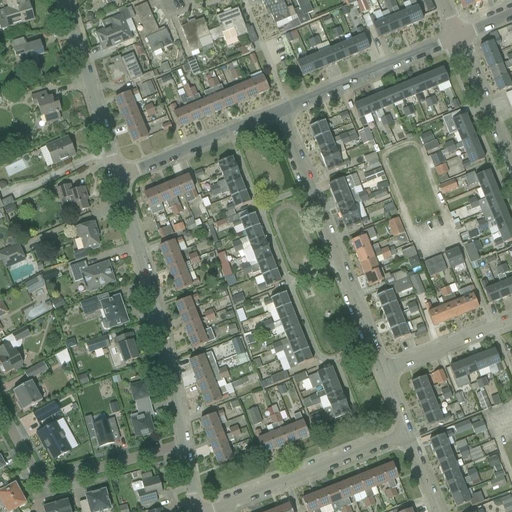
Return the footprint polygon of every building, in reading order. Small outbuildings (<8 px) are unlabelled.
[(9,28),(33,20),(28,3),(22,5),(21,2),(23,1),(22,0),(6,0),(9,9),(3,11),(9,28)] [(292,7),(286,9),(282,0),(261,0),(266,11),(269,10),(275,24),(296,16),(293,11),(292,7)] [(295,0),(299,8),(293,11),(296,16),(297,19),(300,26),(310,22),(307,14),(313,12),(307,0),(295,0)] [(364,0),(363,0),(357,3),(361,14),(369,11),(364,0)] [(383,0),(387,11),(381,14),(384,21),(389,35),(400,30),(388,0),(383,0)] [(388,0),(400,30),(412,25),(406,12),(400,14),(393,0),(391,0),(389,1),(388,0)] [(411,10),(406,12),(412,25),(423,21),(414,0),(412,0),(407,2),(411,10)] [(458,0),(463,10),(475,5),(472,0),(458,0)] [(152,53),(173,44),(166,30),(159,33),(146,4),(134,9),(137,15),(139,14),(149,36),(145,37),(152,53)] [(433,9),(431,4),(425,7),(427,12),(433,9)] [(343,17),(350,14),(347,7),(341,10),(343,17)] [(130,8),(126,10),(130,20),(135,18),(130,8)] [(130,20),(126,10),(126,9),(119,12),(120,15),(111,19),(113,25),(95,33),(100,46),(108,43),(110,48),(109,49),(109,50),(133,39),(125,22),(130,20)] [(225,42),(237,38),(247,34),(238,9),(231,11),(231,12),(228,14),(227,10),(223,12),(224,14),(216,17),(220,27),(214,29),(217,39),(223,37),(225,42)] [(378,39),(389,35),(384,21),(377,24),(374,16),(369,18),(378,39)] [(325,27),(332,24),(330,17),(322,20),(325,27)] [(211,41),(217,39),(214,29),(208,31),(203,19),(195,22),(194,20),(191,21),(192,24),(188,26),(188,25),(181,27),(190,52),(198,50),(201,48),(213,44),(211,41)] [(291,27),(292,29),(300,26),(297,19),(289,23),(291,27)] [(358,54),(369,49),(361,28),(356,30),(359,38),(353,41),(358,54)] [(313,39),(316,47),(321,45),(318,37),(313,39)] [(15,57),(21,56),(25,55),(29,68),(40,65),(37,57),(44,55),(40,42),(27,46),(24,39),(11,43),(15,57)] [(480,47),(484,59),(497,53),(494,47),(501,44),(499,39),(480,47)] [(347,59),(358,54),(353,41),(341,45),(347,59)] [(136,52),(142,49),(140,44),(134,47),(136,52)] [(251,44),(238,49),(241,57),(254,51),(251,44)] [(347,59),(341,45),(330,50),(336,63),(347,59)] [(336,63),(330,50),(319,54),(325,68),(336,63)] [(502,65),(502,64),(497,53),(484,59),(489,70),(502,65)] [(121,59),(120,58),(120,56),(110,61),(112,66),(108,67),(113,80),(127,74),(130,82),(139,79),(141,83),(155,78),(154,77),(152,72),(142,76),(133,54),(121,59)] [(308,59),(313,72),(325,68),(319,54),(308,59)] [(252,65),(257,63),(254,55),(249,57),(252,65)] [(200,74),(194,59),(187,62),(188,64),(191,71),(193,77),(200,74)] [(308,59),(297,63),(302,77),(313,72),(308,59)] [(489,70),(494,81),(506,76),(504,71),(511,68),(511,67),(511,66),(511,60),(509,62),(502,64),(502,65),(489,70)] [(239,69),(236,62),(231,64),(234,71),(238,79),(242,77),(239,69)] [(160,66),(163,74),(170,71),(167,63),(160,66)] [(443,69),(432,73),(437,87),(449,82),(443,69)] [(179,97),(184,109),(190,124),(201,119),(189,90),(181,70),(171,73),(173,79),(175,78),(177,85),(181,84),(188,99),(187,100),(184,95),(179,97)] [(224,93),(222,87),(221,86),(220,86),(213,71),(209,73),(212,81),(224,110),(235,105),(229,91),(224,93)] [(238,79),(234,71),(229,73),(233,81),(238,79)] [(426,92),(437,87),(432,73),(420,78),(426,92)] [(172,81),(169,75),(161,79),(163,85),(172,81)] [(494,81),(498,93),(511,87),(511,81),(509,82),(506,76),(494,81)] [(263,77),(262,78),(252,82),(258,96),(269,91),(263,77)] [(420,78),(409,83),(415,96),(426,92),(420,78)] [(224,110),(212,81),(207,83),(210,90),(204,93),(213,114),(224,110)] [(146,97),(155,93),(150,82),(141,85),(146,97)] [(246,100),(258,96),(252,82),(241,86),(246,100)] [(409,83),(398,87),(404,101),(415,96),(409,83)] [(235,105),(246,100),(241,86),(229,91),(235,105)] [(387,92),(392,106),(404,101),(398,87),(387,92)] [(201,119),(213,114),(204,93),(203,93),(207,100),(201,102),(198,95),(197,95),(194,88),(189,90),(201,119)] [(120,110),(134,104),(131,98),(139,95),(137,90),(115,99),(120,110)] [(46,124),(49,124),(61,120),(58,112),(61,111),(59,105),(59,104),(58,104),(57,104),(55,104),(52,97),(48,98),(46,92),(31,97),(34,106),(38,105),(42,118),(44,117),(46,124)] [(387,92),(375,97),(381,110),(392,106),(387,92)] [(8,104),(18,101),(16,94),(6,96),(8,104)] [(375,97),(364,101),(370,115),(375,113),(378,120),(380,120),(383,128),(388,139),(392,138),(387,126),(384,118),(381,110),(375,97)] [(428,109),(432,107),(429,99),(424,101),(428,109)] [(363,118),(370,115),(364,101),(353,106),(362,127),(366,125),(363,118)] [(124,121),(138,115),(134,104),(120,110),(124,121)] [(179,128),(190,124),(184,109),(178,112),(175,104),(170,106),(179,128)] [(412,106),(407,108),(410,116),(413,115),(415,114),(412,106)] [(155,114),(153,109),(145,112),(147,117),(155,114)] [(449,135),(470,126),(466,115),(462,117),(459,111),(442,118),(449,135)] [(129,132),(143,127),(138,115),(124,121),(129,132)] [(384,118),(387,126),(393,123),(389,116),(384,118)] [(329,133),(324,122),(310,127),(314,139),(329,133)] [(164,131),(172,128),(170,123),(162,127),(164,131)] [(459,144),(475,138),(470,126),(449,135),(449,136),(451,135),(454,133),(459,144)] [(134,144),(148,138),(143,127),(129,132),(134,144)] [(373,141),(368,129),(358,133),(363,145),(373,141)] [(319,150),(333,144),(331,140),(329,133),(314,139),(319,150)] [(420,137),(424,145),(430,142),(427,134),(420,137)] [(337,156),(345,153),(342,146),(358,140),(356,135),(348,138),(340,142),(333,144),(319,150),(323,161),(337,156)] [(52,165),(62,161),(71,157),(68,150),(72,148),(68,138),(45,147),(52,165)] [(459,158),(464,155),(480,149),(475,138),(459,144),(454,146),(446,150),(448,154),(456,151),(459,158)] [(434,142),(424,146),(423,147),(425,154),(439,148),(436,141),(434,142)] [(463,169),(484,160),(480,149),(464,155),(467,162),(461,164),(463,169)] [(445,163),(441,153),(431,157),(435,167),(445,163)] [(348,160),(347,160),(340,163),(337,156),(323,161),(328,173),(350,164),(348,160)] [(217,164),(222,175),(236,170),(232,158),(217,164)] [(379,166),(377,160),(368,163),(371,170),(379,166)] [(438,177),(445,174),(448,173),(445,164),(435,169),(438,177)] [(367,174),(365,180),(366,183),(384,176),(381,169),(367,174)] [(241,181),(236,170),(222,175),(224,180),(216,183),(217,184),(209,187),(211,193),(241,181)] [(476,177),(474,173),(464,177),(469,187),(477,183),(479,188),(494,182),(489,171),(476,177)] [(356,174),(349,177),(353,188),(360,185),(356,174)] [(197,198),(188,176),(177,181),(183,194),(189,192),(192,200),(197,198)] [(333,197),(352,189),(348,178),(328,185),(333,197)] [(442,195),(457,189),(454,180),(438,187),(442,195)] [(183,194),(177,181),(166,185),(178,214),(183,212),(176,197),(183,194)] [(231,198),(245,192),(241,181),(211,193),(213,196),(213,197),(221,194),(221,195),(224,194),(229,192),(231,198)] [(484,199),(498,194),(494,182),(479,188),(484,199)] [(178,214),(166,185),(155,190),(164,211),(161,203),(166,201),(169,209),(170,209),(173,216),(178,214)] [(87,196),(84,188),(71,192),(69,186),(57,189),(60,200),(67,198),(72,214),(88,209),(84,197),(87,196)] [(359,199),(367,196),(370,195),(368,190),(355,196),(352,189),(333,197),(337,208),(352,202),(359,199)] [(143,195),(152,216),(164,211),(155,190),(143,195)] [(388,196),(385,190),(373,195),(375,199),(376,201),(388,196)] [(250,204),(245,192),(231,198),(234,205),(226,208),(228,212),(217,216),(219,222),(225,220),(225,219),(230,217),(228,212),(250,204)] [(482,213),(503,205),(498,194),(484,199),(477,202),(470,205),(471,210),(479,207),(481,213),(482,213)] [(337,208),(342,219),(356,214),(354,208),(352,202),(337,208)] [(397,214),(392,203),(383,207),(385,211),(383,212),(385,219),(397,214)] [(13,204),(4,209),(7,215),(16,211),(13,204)] [(466,233),(508,216),(503,205),(482,213),(484,220),(477,223),(476,220),(463,225),(466,233)] [(342,219),(346,231),(368,222),(366,217),(359,220),(356,214),(342,219)] [(258,226),(254,215),(240,220),(232,223),(234,228),(241,225),(244,232),(258,226)] [(498,233),(511,227),(511,226),(508,216),(466,233),(469,240),(482,235),(481,232),(488,229),(488,230),(496,227),(498,233)] [(188,231),(196,228),(193,222),(192,218),(185,221),(186,224),(185,224),(188,231)] [(393,238),(404,233),(398,219),(387,223),(393,238)] [(218,229),(227,225),(225,220),(216,224),(214,225),(216,229),(217,228),(218,229)] [(75,228),(76,229),(78,238),(80,238),(84,250),(99,246),(97,238),(99,238),(94,223),(75,228)] [(185,229),(182,223),(172,227),(175,233),(185,229)] [(167,227),(158,231),(161,239),(173,234),(170,226),(167,227)] [(244,232),(246,238),(248,243),(263,237),(258,226),(244,232)] [(496,247),(511,240),(511,227),(498,233),(501,239),(494,242),(496,247)] [(355,254),(370,248),(367,241),(376,238),(372,228),(357,234),(359,239),(351,242),(355,254)] [(244,250),(250,247),(253,254),(267,248),(263,237),(248,243),(242,245),(244,250)] [(159,247),(164,258),(178,253),(178,252),(175,245),(183,242),(181,238),(159,247)] [(233,249),(242,245),(240,240),(231,244),(233,249)] [(479,260),(472,244),(464,247),(470,264),(476,262),(479,260)] [(25,261),(18,245),(0,252),(0,256),(6,269),(25,261)] [(387,248),(380,251),(377,245),(370,248),(355,254),(360,265),(395,251),(393,247),(388,249),(387,248)] [(413,247),(401,251),(404,260),(416,255),(413,247)] [(253,254),(255,260),(257,265),(272,260),(267,248),(253,254)] [(445,255),(450,270),(464,264),(459,249),(445,255)] [(360,265),(364,276),(382,269),(378,270),(376,263),(383,261),(383,260),(396,255),(395,251),(360,265)] [(75,261),(75,262),(87,258),(85,253),(74,256),(75,261)] [(164,258),(168,270),(183,264),(178,253),(164,258)] [(198,258),(196,253),(188,256),(190,261),(198,258)] [(495,261),(494,257),(493,255),(484,258),(487,265),(495,261)] [(442,273),(447,271),(441,256),(433,259),(439,274),(441,279),(444,278),(442,273)] [(430,277),(439,274),(433,259),(425,263),(430,277)] [(276,271),(272,260),(257,265),(252,267),(242,271),(244,276),(252,273),(253,274),(260,271),(262,277),(276,271)] [(96,288),(106,285),(105,282),(113,280),(108,262),(88,269),(85,261),(69,267),(74,282),(83,279),(87,291),(88,290),(89,292),(97,289),(96,288)] [(242,271),(252,267),(250,262),(240,266),(242,271)] [(478,267),(476,262),(470,264),(472,270),(478,267)] [(173,281),(187,275),(183,264),(168,270),(173,281)] [(497,276),(500,284),(495,286),(501,300),(511,295),(507,282),(504,274),(501,266),(496,268),(499,275),(497,276)] [(364,276),(369,287),(391,278),(389,274),(384,276),(382,269),(364,276)] [(56,275),(55,270),(43,274),(46,282),(58,278),(61,277),(60,273),(56,275)] [(276,271),(262,277),(265,284),(257,287),(259,291),(281,282),(276,271)] [(392,275),(395,283),(408,278),(408,277),(407,278),(404,271),(392,275)] [(209,276),(212,282),(220,279),(217,273),(209,276)] [(24,285),(29,295),(45,286),(41,275),(24,285)] [(187,275),(173,281),(177,292),(199,283),(197,279),(195,279),(190,282),(187,275)] [(425,293),(417,275),(409,278),(417,297),(425,293)] [(228,287),(234,285),(230,276),(225,278),(228,287)] [(377,297),(381,308),(396,302),(393,296),(412,288),(408,278),(395,283),(391,285),(393,290),(377,297)] [(486,295),(489,304),(501,300),(495,286),(488,289),(485,281),(481,283),(486,295)] [(462,299),(457,301),(453,293),(452,294),(449,287),(444,289),(456,318),(467,313),(462,299)] [(475,300),(470,287),(458,292),(462,299),(467,313),(478,309),(475,300)] [(226,296),(223,289),(215,292),(216,295),(218,300),(226,297),(226,296)] [(456,318),(444,289),(439,290),(442,298),(440,299),(444,307),(439,308),(444,322),(456,318)] [(254,307),(263,303),(268,313),(275,310),(290,305),(285,293),(263,302),(261,298),(252,302),(254,307)] [(242,294),(233,297),(233,298),(236,304),(239,303),(245,301),(242,294)] [(180,315),(194,310),(191,302),(199,299),(197,295),(175,304),(180,315)] [(106,319),(103,320),(102,323),(104,328),(106,330),(128,322),(119,296),(100,302),(103,310),(106,319)] [(82,310),(98,304),(96,297),(79,303),(82,310)] [(61,307),(56,299),(51,302),(56,310),(61,307)] [(400,314),(396,302),(381,308),(386,319),(400,314)] [(406,305),(408,310),(416,307),(414,302),(406,305)] [(444,322),(439,308),(432,311),(429,304),(425,305),(433,327),(444,322)] [(294,316),(290,305),(275,310),(280,322),(294,316)] [(184,327),(198,321),(194,310),(180,315),(184,327)] [(204,313),(206,318),(213,315),(211,310),(204,313)] [(386,319),(390,331),(404,325),(409,323),(405,313),(400,315),(400,314),(386,319)] [(280,322),(272,325),(265,328),(266,332),(282,326),(284,333),(298,327),(294,316),(280,322)] [(210,329),(208,329),(203,331),(198,321),(184,327),(188,338),(210,329)] [(230,336),(238,334),(235,324),(227,327),(230,336)] [(395,342),(409,336),(404,325),(390,331),(395,342)] [(415,328),(417,333),(425,330),(423,325),(415,328)] [(267,353),(274,350),(303,339),(298,327),(284,333),(287,339),(282,341),(271,345),(272,346),(265,349),(267,353)] [(11,336),(15,344),(28,337),(24,329),(11,336)] [(210,329),(188,338),(193,349),(215,340),(210,329)] [(115,368),(124,365),(124,363),(138,358),(135,349),(137,348),(132,334),(113,340),(118,354),(111,357),(109,359),(112,367),(115,368)] [(244,339),(247,346),(254,344),(251,336),(244,339)] [(85,344),(89,353),(109,346),(106,337),(85,344)] [(286,358),(307,350),(303,339),(274,350),(275,354),(276,354),(279,361),(286,358)] [(67,349),(73,347),(71,341),(64,343),(67,349)] [(239,342),(232,344),(235,353),(242,350),(239,342)] [(21,365),(22,364),(15,350),(14,351),(10,344),(0,349),(0,363),(1,366),(0,368),(2,372),(5,372),(6,373),(14,369),(15,371),(22,367),(21,365)] [(71,362),(67,350),(66,350),(55,356),(61,367),(71,362)] [(290,370),(312,361),(307,350),(286,358),(289,368),(290,370)] [(483,354),(489,368),(496,365),(499,373),(503,371),(495,350),(483,354)] [(215,364),(211,354),(211,353),(189,362),(193,373),(215,364)] [(237,356),(239,364),(249,361),(246,353),(237,356)] [(483,354),(472,359),(477,373),(489,368),(483,354)] [(252,362),(253,362),(255,370),(262,368),(259,359),(252,362)] [(469,384),(466,377),(477,373),(472,359),(461,363),(469,384)] [(28,381),(48,370),(43,363),(24,373),(28,381)] [(463,387),(462,387),(469,384),(461,363),(449,367),(458,389),(463,387)] [(193,373),(198,384),(227,372),(225,367),(218,371),(215,364),(193,373)] [(331,368),(308,378),(312,389),(321,385),(336,380),(331,368)] [(285,371),(270,377),(271,379),(260,383),(262,389),(273,385),(288,378),(285,371)] [(433,374),(437,383),(438,385),(446,382),(441,371),(433,374)] [(198,384),(202,395),(224,387),(224,386),(216,389),(214,384),(222,381),(222,380),(229,377),(227,372),(198,384)] [(305,372),(293,377),(296,384),(301,382),(302,382),(307,380),(305,372)] [(80,387),(88,384),(85,375),(77,378),(80,387)] [(113,384),(121,382),(119,376),(112,378),(113,384)] [(411,383),(415,394),(429,388),(425,377),(411,383)] [(242,386),(241,384),(240,380),(231,384),(233,389),(242,386)] [(340,391),(336,380),(321,385),(324,391),(315,394),(316,395),(308,398),(308,399),(302,401),(303,405),(319,399),(340,391)] [(483,388),(480,380),(475,382),(476,383),(470,386),(472,391),(479,389),(480,392),(476,394),(483,411),(490,408),(483,388)] [(24,411),(42,401),(31,382),(13,392),(19,403),(17,403),(21,410),(23,409),(24,411)] [(149,397),(145,384),(145,383),(130,387),(134,401),(135,401),(139,415),(142,414),(143,417),(141,421),(132,423),(136,438),(146,435),(151,434),(151,433),(153,433),(149,416),(153,415),(148,397),(149,397)] [(229,398),(224,387),(202,395),(207,407),(229,398)] [(415,394),(420,405),(434,400),(429,388),(415,394)] [(442,396),(450,393),(448,388),(440,391),(442,396)] [(330,408),(345,402),(340,391),(326,397),(330,408)] [(259,406),(265,404),(260,393),(254,396),(259,406)] [(455,395),(459,405),(465,403),(461,393),(455,395)] [(494,407),(500,404),(497,395),(490,398),(494,407)] [(319,399),(303,405),(305,409),(312,407),(321,404),(319,399)] [(434,400),(420,405),(424,417),(438,411),(438,410),(434,400)] [(240,407),(237,401),(230,404),(232,410),(240,407)] [(349,414),(345,402),(330,408),(323,411),(328,422),(349,414)] [(112,414),(119,412),(116,403),(109,405),(112,414)] [(33,415),(38,425),(58,414),(53,404),(33,415)] [(274,415),(286,445),(297,441),(292,427),(285,429),(276,405),(271,407),(274,415)] [(262,423),(256,408),(248,411),(253,426),(262,423)] [(200,420),(205,431),(219,426),(219,425),(226,422),(222,411),(200,420)] [(449,415),(447,415),(441,418),(438,411),(424,417),(429,428),(451,419),(449,415)] [(317,412),(316,413),(308,416),(313,428),(321,425),(319,420),(320,420),(317,412)] [(457,422),(464,419),(461,412),(457,414),(455,417),(457,422)] [(293,417),(296,425),(292,427),(297,441),(308,436),(305,427),(300,413),(293,416),(293,417)] [(286,445),(274,415),(269,417),(272,425),(271,425),(273,434),(269,435),(274,450),(286,445)] [(117,431),(115,422),(114,418),(93,425),(99,448),(114,444),(111,433),(117,431)] [(482,422),(476,424),(478,427),(473,429),(475,435),(486,431),(482,422)] [(69,452),(71,451),(56,423),(36,434),(41,444),(44,442),(54,460),(63,455),(64,457),(71,454),(69,452)] [(221,431),(219,426),(205,431),(209,443),(246,428),(238,431),(237,426),(228,429),(228,428),(221,431)] [(209,443),(214,454),(228,448),(226,443),(233,440),(232,439),(247,433),(246,428),(209,443)] [(259,445),(263,454),(274,450),(269,435),(262,438),(259,431),(255,432),(259,445)] [(451,432),(429,441),(434,452),(448,446),(446,440),(453,437),(451,432)] [(245,449),(246,454),(255,451),(253,446),(245,449)] [(434,452),(438,463),(453,457),(448,446),(434,452)] [(479,447),(467,451),(460,454),(462,459),(470,456),(472,462),(483,458),(479,447)] [(218,465),(232,460),(228,448),(214,454),(218,465)] [(491,468),(500,464),(496,455),(487,459),(491,468)] [(438,463),(443,474),(457,469),(453,457),(438,463)] [(387,483),(390,490),(392,498),(398,496),(394,488),(396,488),(393,480),(398,478),(392,464),(381,468),(387,483)] [(375,487),(387,483),(381,468),(370,473),(375,487)] [(447,486),(461,480),(457,469),(443,474),(447,486)] [(475,469),(467,472),(469,477),(477,474),(475,469)] [(495,480),(503,477),(505,476),(502,471),(493,474),(495,480)] [(375,487),(370,473),(359,477),(364,492),(367,499),(370,506),(375,505),(372,497),(374,496),(371,489),(375,487)] [(140,476),(142,482),(142,483),(144,490),(137,492),(141,507),(158,502),(156,495),(163,493),(158,478),(152,480),(151,474),(140,476)] [(447,486),(452,497),(466,491),(464,486),(471,483),(479,479),(477,474),(469,477),(461,480),(447,486)] [(359,477),(347,482),(353,496),(364,492),(359,477)] [(506,485),(503,477),(495,480),(490,482),(492,488),(498,486),(499,488),(506,485)] [(347,482),(336,486),(345,511),(351,511),(349,506),(351,505),(348,498),(353,496),(347,482)] [(0,491),(0,500),(6,511),(10,511),(26,504),(15,484),(0,491)] [(325,491),(330,505),(335,503),(338,510),(340,509),(340,511),(345,511),(336,486),(325,491)] [(105,490),(93,494),(86,496),(87,501),(79,503),(81,511),(102,511),(110,510),(105,490)] [(388,500),(392,498),(390,490),(384,492),(388,500)] [(325,491),(313,495),(319,511),(332,511),(330,505),(325,491)] [(452,497),(456,508),(470,503),(472,507),(484,502),(480,492),(468,497),(466,491),(452,497)] [(302,500),(306,509),(306,511),(312,511),(315,511),(314,511),(319,511),(313,495),(302,500)] [(509,511),(511,511),(511,500),(510,495),(500,499),(504,511),(509,511)] [(365,508),(370,506),(367,499),(362,501),(365,508)] [(43,508),(43,511),(70,511),(68,501),(58,504),(58,503),(52,504),(52,505),(43,508)]
